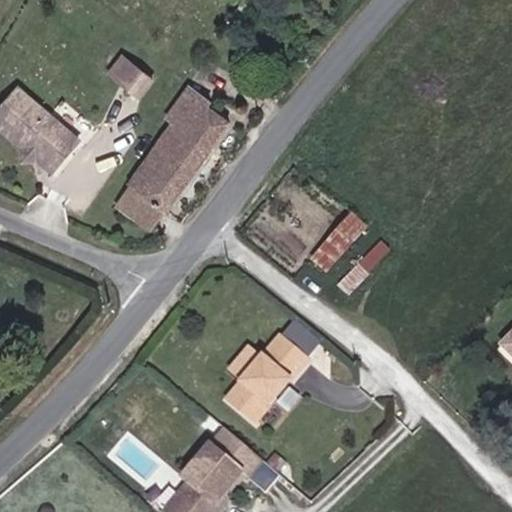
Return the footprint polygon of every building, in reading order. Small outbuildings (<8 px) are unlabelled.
[(142,97),(159,76),(125,49),(108,70),(142,97)] [(152,231),(179,195),(159,180),(209,107),(211,104),(204,99),(189,88),(168,117),(174,122),(116,205),(152,231)] [(52,173),(78,141),(17,90),(0,111),(0,128),(22,147),(39,161),(52,173)] [(179,195),(231,124),(209,107),(159,180),(179,195)] [(39,161),(22,147),(22,163),(39,161)] [(326,271),(368,226),(353,212),(311,259),(326,271)] [(347,293),(390,249),(382,241),(339,286),(347,293)] [(256,422),(307,362),(280,339),(230,400),(256,422)] [(216,511),(216,504),(242,473),(211,447),(184,479),(190,484),(167,511),(216,511)]
